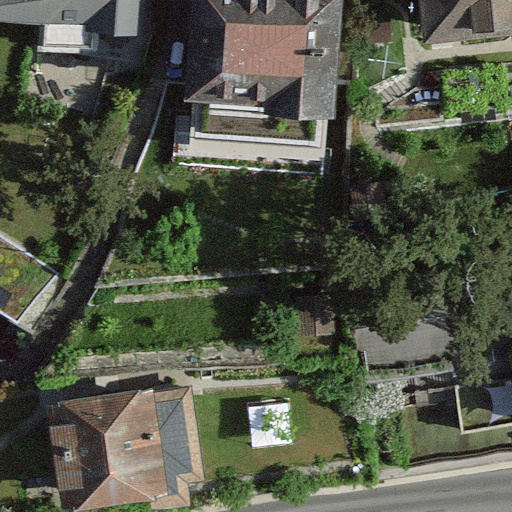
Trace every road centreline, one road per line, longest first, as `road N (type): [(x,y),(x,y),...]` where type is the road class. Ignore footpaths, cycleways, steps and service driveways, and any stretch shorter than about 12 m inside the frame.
road 1 (motorway): [(511,292),(166,142),(0,87)]
road 2 (unknown): [(0,354),(33,342),(67,310),(157,84),(170,0)]
